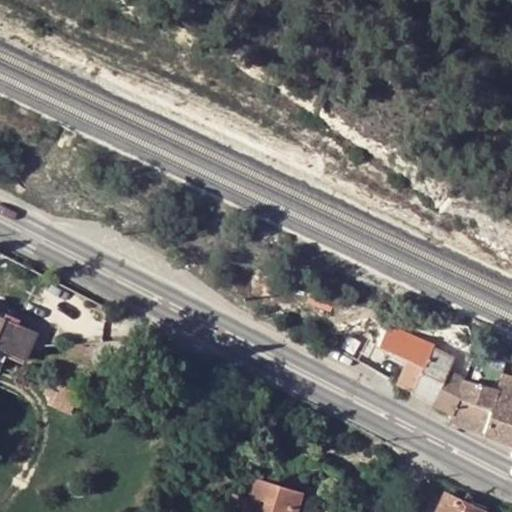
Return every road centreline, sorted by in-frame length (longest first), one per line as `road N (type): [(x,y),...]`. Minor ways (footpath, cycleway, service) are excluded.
road 1 (secondary): [(0,228),(511,492)]
road 2 (secondary): [(511,468),(0,207)]
